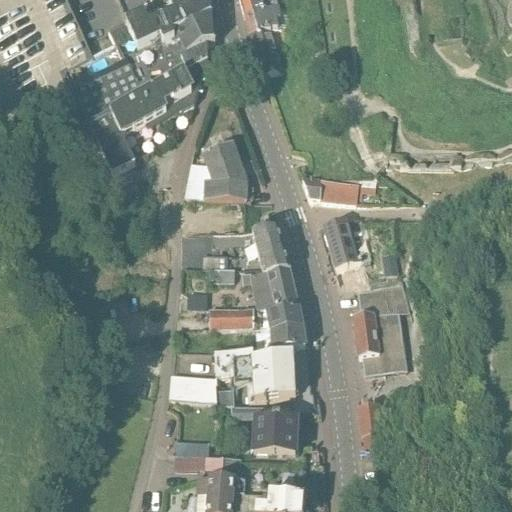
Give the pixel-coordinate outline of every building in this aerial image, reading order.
[(0,0),(0,149),(82,112),(66,75),(93,63),(64,0),(0,0)] [(78,95),(90,125),(91,129),(137,105),(207,67),(208,52),(215,48),(213,23),(202,0),(187,0),(161,12),(162,14),(129,28),(108,37),(115,53),(125,73),(78,95)] [(177,0),(150,0),(155,11),(177,0)] [(245,21),(274,13),(279,12),(289,11),(288,0),(251,0),(240,3),(245,21)] [(440,0),(422,0),(416,13),(455,62),(465,53),(436,12),(440,0)] [(470,0),(484,31),(495,26),(483,0),(470,0)] [(276,23),(281,21),(279,12),(274,13),(245,21),(251,40),(271,34),(271,33),(278,31),(276,23)] [(251,40),(258,61),(276,55),(279,54),(271,34),(251,40)] [(258,61),(264,81),(283,75),(276,55),(258,61)] [(179,118),(194,111),(207,67),(137,105),(91,129),(90,129),(87,131),(86,130),(67,139),(78,164),(100,153),(113,179),(135,168),(122,141),(166,118),(163,112),(176,106),(177,108),(174,109),(179,118)] [(345,114),(338,116),(340,128),(348,126),(345,114)] [(205,186),(204,205),(251,207),(251,206),(246,206),(247,191),(252,191),(252,189),(247,190),(233,147),(202,158),(212,187),(205,186)] [(321,208),(356,211),(356,206),(361,206),(362,199),(374,199),(376,182),(348,183),(348,186),(323,185),(321,208)] [(321,208),(323,185),(311,184),(301,185),(309,207),(321,208)] [(358,266),(369,263),(361,227),(345,228),(324,234),(330,254),(337,276),(343,299),(354,295),(366,292),(360,269),(358,269),(358,266)] [(236,238),(212,238),(212,253),(236,254),(236,255),(261,255),(261,261),(229,261),(229,275),(235,275),(265,276),(266,281),(268,281),(290,276),(279,237),(236,238)] [(202,260),(202,273),(226,274),(227,261),(202,260)] [(235,287),(235,275),(229,275),(215,275),(215,287),(235,287)] [(299,315),(290,276),(268,281),(277,317),(277,319),(300,320),(299,315)] [(410,316),(402,285),(402,284),(369,295),(369,294),(358,297),(361,321),(354,322),(359,364),(363,364),(365,381),(407,376),(399,317),(410,316)] [(190,311),(208,311),(209,299),(190,298),(190,311)] [(254,315),(230,315),(210,315),(210,337),(254,337),(254,315)] [(303,335),(300,320),(277,319),(277,317),(265,316),(270,338),(303,339),(303,335)] [(303,339),(270,338),(271,356),(305,354),(303,339)] [(296,404),(295,398),(305,400),(305,395),(309,394),(308,374),(293,375),(292,364),(294,364),(294,362),(253,365),(252,356),(214,358),(216,384),(235,383),(235,391),(253,390),(254,406),(296,404)] [(216,386),(171,382),(169,405),(216,409),(215,392),(217,392),(216,386)] [(233,397),(216,398),(218,409),(234,411),(233,397)] [(234,420),(251,421),(252,410),(235,408),(234,420)] [(376,411),(359,414),(363,441),(365,441),(367,455),(381,453),(379,439),(380,439),(376,411)] [(296,460),(297,426),(257,425),(255,457),(296,460)] [(209,449),(176,447),(176,459),(209,461),(209,449)] [(217,478),(218,464),(206,463),(206,477),(217,478)] [(230,465),(218,464),(217,478),(229,478),(230,465)] [(234,485),(210,483),(207,511),(231,511),(233,497),(234,485)] [(233,497),(231,511),(303,511),(304,504),(233,497)]
